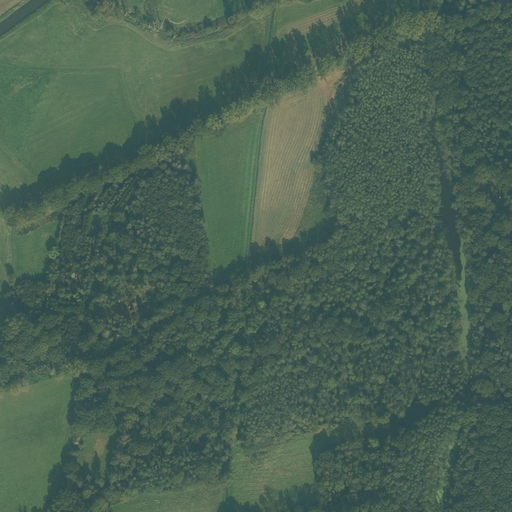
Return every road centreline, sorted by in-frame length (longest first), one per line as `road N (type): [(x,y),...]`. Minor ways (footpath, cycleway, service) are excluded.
road 1 (track): [(511,8),(444,24),(398,23),(156,152)]
road 2 (track): [(156,152),(98,237),(59,511)]
road 3 (track): [(156,152),(15,220)]
